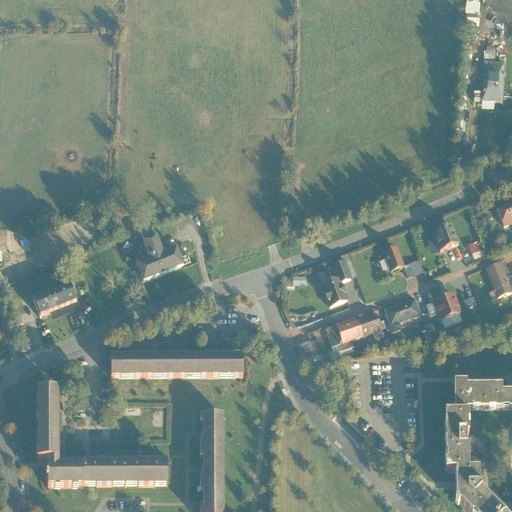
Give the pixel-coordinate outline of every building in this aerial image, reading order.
[(503,106),(505,66),(482,65),(480,105),(503,106)] [(511,226),(511,202),(496,210),(505,230),(511,226)] [(460,245),(452,226),(433,234),(441,253),(460,245)] [(152,237),(167,273),(187,265),(179,246),(167,251),(160,234),(152,237)] [(145,282),(167,273),(152,237),(144,240),(151,258),(138,263),(145,282)] [(406,268),(397,249),(384,255),(392,274),(406,268)] [(472,255),(474,261),(485,256),(483,251),(472,255)] [(354,282),(346,262),(333,267),(338,279),(321,286),(330,310),(350,302),(343,286),(354,282)] [(511,294),(511,290),(501,265),(486,271),(498,301),(511,294)] [(305,287),(305,277),(292,277),(292,287),(305,287)] [(78,303),(71,284),(34,299),(42,318),(51,314),(52,333),(55,336),(60,337),(88,327),(90,323),(90,319),(78,303)] [(462,315),(454,295),(434,303),(442,323),(462,315)] [(421,317),(415,300),(385,312),(391,329),(421,317)] [(382,332),(375,315),(337,330),(344,347),(382,332)] [(314,357),(309,344),(298,349),(303,362),(314,357)] [(144,380),(144,360),(112,360),(112,380),(144,380)] [(144,380),(177,380),(177,360),(144,360),(144,380)] [(210,360),(177,360),(177,380),(210,380),(210,360)] [(210,360),(210,380),(243,380),(243,360),(210,360)] [(455,382),(455,415),(467,414),(467,409),(503,409),(503,393),(503,386),(468,387),(468,382),(455,382)] [(59,392),(37,392),(38,427),(59,427),(59,392)] [(503,409),(511,409),(511,392),(503,393),(503,409)] [(456,472),(472,472),(471,414),(467,414),(455,415),(445,415),(445,472),(456,472)] [(203,417),(203,452),(226,452),(225,417),(203,417)] [(59,427),(38,427),(38,461),(48,461),(59,461),(59,427)] [(226,452),(203,452),(204,487),(227,487),(226,452)] [(124,488),(124,464),(85,464),(85,466),(86,488),(124,488)] [(124,488),(167,488),(167,464),(124,464),(124,488)] [(48,466),(48,489),(86,488),(85,466),(59,466),(48,466)] [(456,502),(466,511),(500,511),(482,493),(482,483),(482,472),(472,472),(456,472),(456,484),(456,502)] [(204,487),(203,511),(226,511),(227,487),(204,487)]
